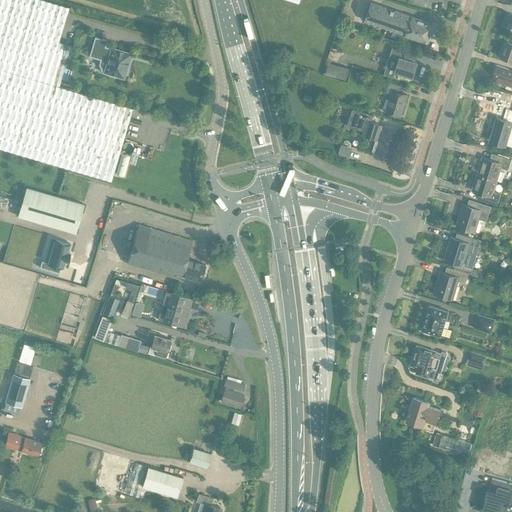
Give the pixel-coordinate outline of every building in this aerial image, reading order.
[(0,0),(0,147),(110,181),(132,108),(58,86),(70,46),(57,42),(68,7),(43,0),(0,0)] [(427,35),(431,23),(371,2),(364,20),(397,32),(395,38),(407,42),(409,36),(424,42),(425,40),(427,40),(428,36),(427,35)] [(100,60),(100,61),(99,62),(99,63),(99,64),(99,65),(100,66),(100,67),(101,68),(102,69),(103,70),(104,70),(105,70),(104,72),(123,77),(130,53),(111,48),(105,46),(107,40),(95,37),(89,56),(100,60)] [(511,60),(511,43),(505,41),(500,56),(511,60)] [(393,46),(390,57),(399,59),(395,70),(413,76),(418,63),(411,61),(414,52),(393,46)] [(328,62),(325,74),(346,80),(349,68),(328,62)] [(498,78),(498,79),(496,82),(511,87),(511,70),(497,66),(496,66),(493,67),(492,72),(494,75),(493,76),(498,78)] [(401,116),(408,94),(402,92),(404,86),(390,82),(386,92),(391,94),(386,111),(401,116)] [(304,95),(303,100),(310,103),(312,97),(304,95)] [(496,117),(489,141),(511,148),(511,104),(511,105),(511,109),(511,114),(511,122),(509,121),(496,117)] [(352,109),(347,126),(356,128),(365,131),(364,135),(376,139),(372,151),(375,152),(374,153),(390,158),(393,146),(395,147),(399,134),(383,129),(381,134),(380,133),(382,125),(371,122),(373,115),(361,111),(352,109)] [(340,149),(337,157),(348,160),(350,153),(340,149)] [(478,174),(497,180),(500,168),(508,170),(511,160),(496,155),(494,161),(483,157),(478,174)] [(497,180),(478,174),(473,191),(483,194),(481,200),(497,205),(500,194),(493,192),(497,180)] [(17,216),(75,233),(84,203),(26,186),(17,216)] [(487,221),(491,206),(472,201),(470,206),(463,204),(456,226),(475,232),(479,219),(487,221)] [(201,280),(206,265),(187,259),(192,240),(139,224),(127,262),(181,278),(182,274),(201,280)] [(475,253),(479,239),(460,233),(459,239),(452,236),(445,260),(462,265),(466,250),(475,253)] [(41,261),(40,267),(59,272),(60,268),(63,268),(65,260),(68,261),(70,251),(67,251),(70,242),(54,238),(47,263),(41,261)] [(467,279),(469,273),(450,267),(448,273),(441,271),(434,293),(452,299),(457,280),(463,282),(465,278),(467,279)] [(164,297),(158,318),(163,320),(178,324),(184,305),(197,309),(199,301),(186,297),(166,291),(164,297)] [(102,315),(112,318),(119,299),(110,296),(102,315)] [(448,311),(429,305),(422,330),(441,335),(448,311)] [(491,333),(495,318),(478,313),(474,328),(491,333)] [(165,357),(170,338),(155,334),(155,332),(148,330),(146,336),(152,338),(150,346),(157,348),(155,354),(165,357)] [(137,351),(141,340),(129,336),(125,347),(137,351)] [(442,352),(417,345),(411,365),(417,367),(415,373),(434,378),(435,378),(436,378),(437,377),(437,376),(438,374),(438,372),(438,371),(437,370),(436,369),(442,352)] [(483,363),(485,355),(470,350),(468,358),(483,363)] [(14,374),(13,374),(5,401),(21,406),(29,378),(14,374)] [(243,391),(245,385),(226,379),(224,385),(226,385),(221,401),(240,406),(244,393),(233,390),(233,388),(243,391)] [(433,432),(435,422),(436,422),(440,408),(429,405),(430,402),(413,397),(406,421),(412,422),(410,428),(424,432),(425,429),(433,432)] [(238,424),(241,414),(234,412),(231,422),(238,424)] [(5,442),(4,445),(21,450),(38,455),(42,441),(25,436),(24,439),(14,436),(14,434),(8,432),(5,442)] [(436,433),(432,445),(438,446),(441,434),(436,433)] [(441,434),(438,446),(454,451),(468,455),(472,443),(458,439),(441,434)] [(189,461),(193,463),(206,467),(210,453),(193,448),(189,461)] [(182,476),(135,462),(125,493),(138,496),(141,486),(176,496),(182,476)] [(483,502),(481,508),(483,508),(482,511),(504,511),(507,504),(511,505),(511,504),(511,503),(511,483),(492,478),(489,488),(487,488),(486,493),(485,496),(487,497),(485,503),(483,502)] [(219,511),(221,508),(211,505),(213,498),(199,494),(197,501),(206,503),(202,511),(219,511)]
